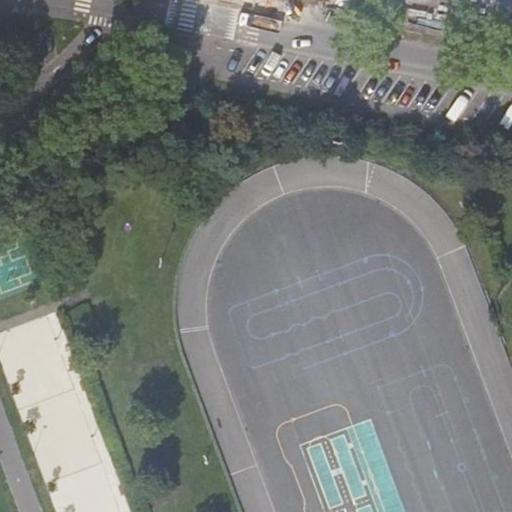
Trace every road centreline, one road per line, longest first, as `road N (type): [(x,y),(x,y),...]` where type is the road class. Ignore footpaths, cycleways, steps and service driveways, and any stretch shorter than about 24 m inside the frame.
road 1 (unclassified): [(511,80),(124,6)]
road 2 (residential): [(0,106),(86,45),(124,6)]
